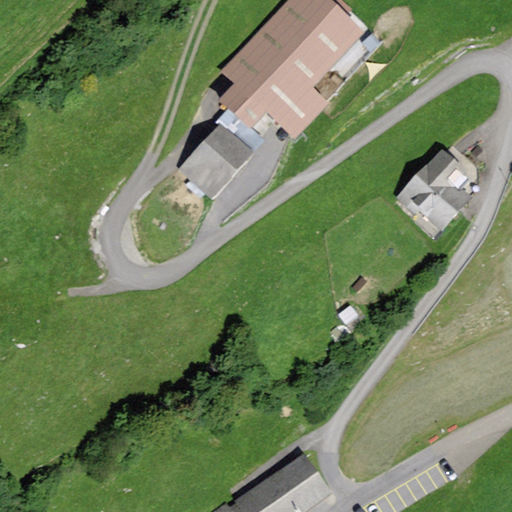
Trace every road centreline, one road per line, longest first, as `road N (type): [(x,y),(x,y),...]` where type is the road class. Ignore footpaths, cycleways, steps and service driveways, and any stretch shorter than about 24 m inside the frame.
road 1 (unclassified): [(340,511),(511,416)]
road 2 (track): [(143,171),(214,0)]
